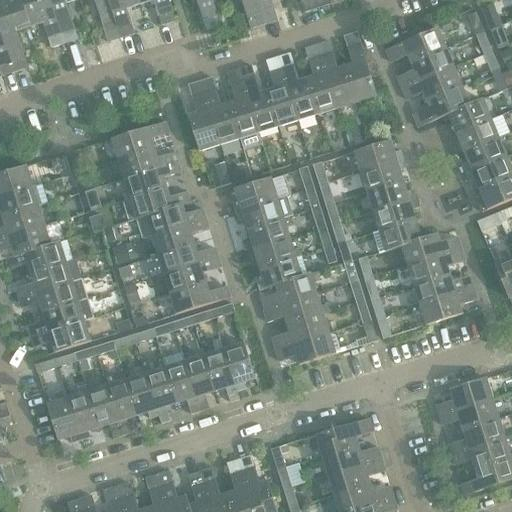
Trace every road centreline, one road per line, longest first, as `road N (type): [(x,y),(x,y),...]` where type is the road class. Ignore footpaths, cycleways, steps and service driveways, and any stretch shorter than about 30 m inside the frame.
road 1 (residential): [(0,107),(174,52),(196,68),(384,12),(389,0)]
road 2 (residential): [(42,486),(376,387)]
road 3 (residential): [(376,387),(511,348)]
road 4 (residential): [(421,511),(376,387)]
